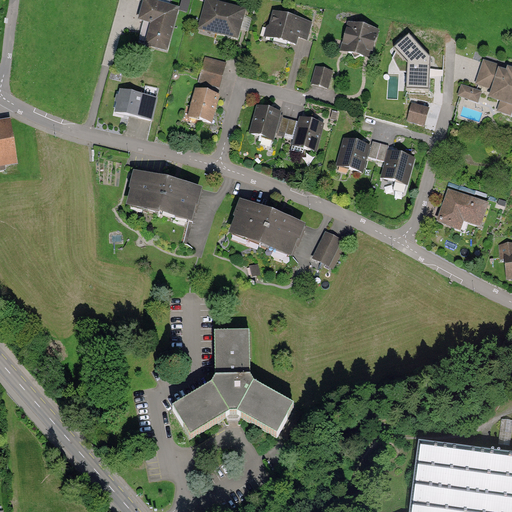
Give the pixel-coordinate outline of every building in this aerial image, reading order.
[(178,10),(145,1),(140,20),(144,22),(138,43),(166,51),(178,10)] [(244,12),(207,2),(205,10),(206,13),(204,22),(208,29),(216,31),(215,34),(237,39),(244,12)] [(311,24),(275,14),(271,28),(272,30),(270,39),(290,44),(292,36),(307,40),(311,24)] [(378,32),(356,26),(354,33),(347,31),(344,45),(350,47),(348,54),(352,55),(355,60),(360,57),(363,58),(365,51),(372,53),(378,32)] [(431,61),(409,38),(394,51),(404,62),(407,59),(413,66),(408,71),(406,92),(429,93),(431,61)] [(225,63),(207,58),(201,80),(219,85),(225,63)] [(511,72),(485,64),(479,79),(496,85),(492,98),(502,102),(502,103),(511,106),(511,72)] [(332,73),(318,69),(313,85),(327,89),(332,73)] [(479,94),(463,88),(460,97),(476,102),(479,94)] [(218,97),(196,91),(190,114),(201,117),(200,120),(211,123),(218,97)] [(156,100),(121,92),(116,114),(151,122),(156,100)] [(428,110),(413,106),(409,122),(424,126),(428,110)] [(280,114),(258,108),(251,135),(262,138),(263,134),(273,137),(280,114)] [(297,122),(282,118),(278,133),(293,137),(297,122)] [(310,123),(301,120),(296,142),(294,141),(291,152),(303,155),(304,149),(315,152),(322,126),(316,124),(317,119),(312,118),(310,123)] [(9,128),(0,129),(0,162),(15,160),(9,128)] [(368,148),(345,142),(339,164),(350,166),(349,170),(361,173),(368,148)] [(389,147),(373,143),(369,158),(385,163),(389,147)] [(393,155),(390,154),(383,179),(396,182),(394,189),(405,192),(414,161),(400,157),(401,154),(394,152),(393,155)] [(199,193),(136,177),(133,190),(135,191),(130,207),(189,223),(193,206),(195,206),(199,193)] [(487,205),(449,192),(439,222),(453,227),(457,217),(480,225),(487,205)] [(302,229),(242,206),(237,218),(239,219),(232,236),(289,258),(295,241),(297,242),(302,229)] [(340,243),(325,236),(314,260),(328,267),(340,243)] [(511,246),(501,247),(502,259),(507,258),(508,276),(511,275),(511,246)] [(249,334),(215,335),(215,381),(212,387),(173,411),(190,440),(230,417),(237,417),(277,439),(294,409),(254,387),(250,380),(249,334)] [(511,443),(511,419),(502,419),(502,443),(511,443)] [(511,511),(511,463),(420,452),(412,511),(511,511)]
